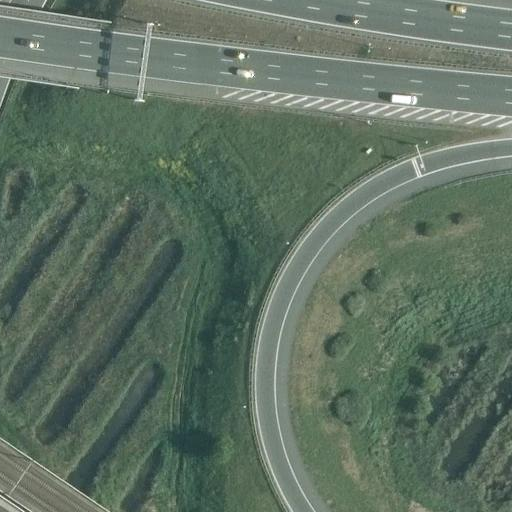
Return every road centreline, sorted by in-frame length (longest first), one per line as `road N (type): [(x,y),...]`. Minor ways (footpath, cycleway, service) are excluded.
road 1 (motorway): [(0,40),(511,95)]
road 2 (motorway): [(301,511),(277,467),(264,409),(265,348),(283,292),(318,238),(364,198),(409,174),(511,152)]
road 3 (motorway): [(511,31),(302,0)]
